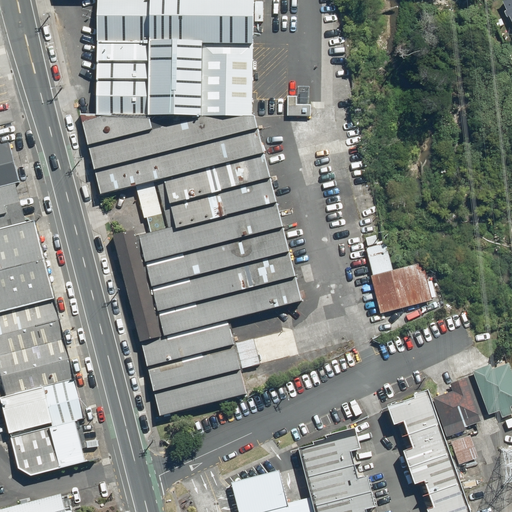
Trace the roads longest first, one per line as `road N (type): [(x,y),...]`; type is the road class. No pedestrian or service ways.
road 1 (secondary): [(141,484),(17,0)]
road 2 (unclassified): [(459,332),(141,484)]
